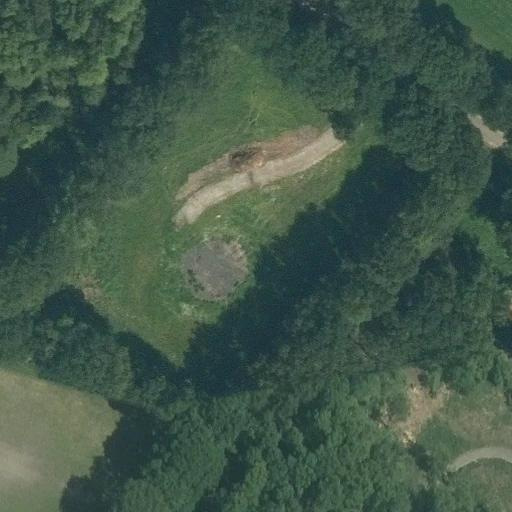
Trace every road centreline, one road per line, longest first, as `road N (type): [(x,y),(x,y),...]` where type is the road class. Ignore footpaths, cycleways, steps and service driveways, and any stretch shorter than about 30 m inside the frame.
road 1 (track): [(511,327),(346,402),(286,459),(248,511)]
road 2 (track): [(403,67),(327,149),(225,192),(185,219)]
road 3 (unclassified): [(511,149),(310,0)]
